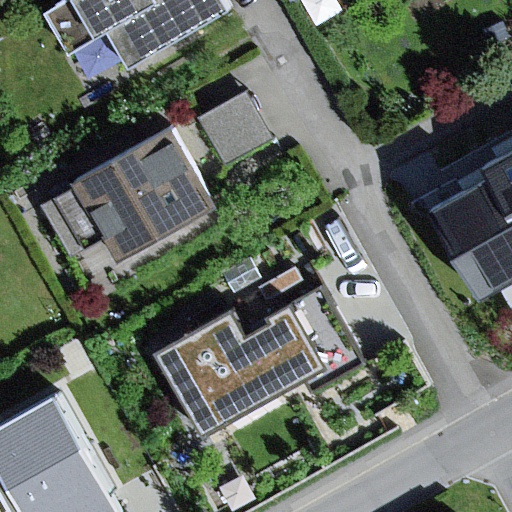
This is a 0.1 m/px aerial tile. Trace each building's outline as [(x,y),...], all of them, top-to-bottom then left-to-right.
[(65,0),(48,10),(72,52),(112,29),(134,66),(236,8),(231,0),(65,0)] [(248,91),(203,116),(229,163),(275,137),(248,91)] [(172,122),(77,176),(123,257),(218,203),(172,122)] [(511,152),(463,180),(505,255),(511,251),(511,152)] [(254,256),(226,272),(236,291),(265,274),(254,256)] [(299,263),(261,284),(268,298),(306,277),(299,263)] [(237,308),(165,349),(212,432),(309,377),(316,389),(368,359),(324,283),(275,311),(279,318),(251,333),(237,308)] [(63,391),(0,426),(0,475),(20,511),(120,511),(128,508),(63,391)]
